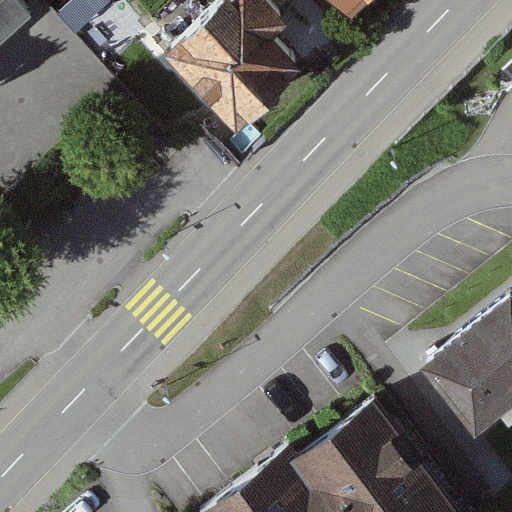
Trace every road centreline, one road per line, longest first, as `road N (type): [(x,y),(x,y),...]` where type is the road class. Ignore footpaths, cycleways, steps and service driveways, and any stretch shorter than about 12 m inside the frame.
road 1 (tertiary): [(78,397),(460,0)]
road 2 (residential): [(78,397),(121,433),(141,438),(179,424),(417,217),(453,193),(511,185)]
